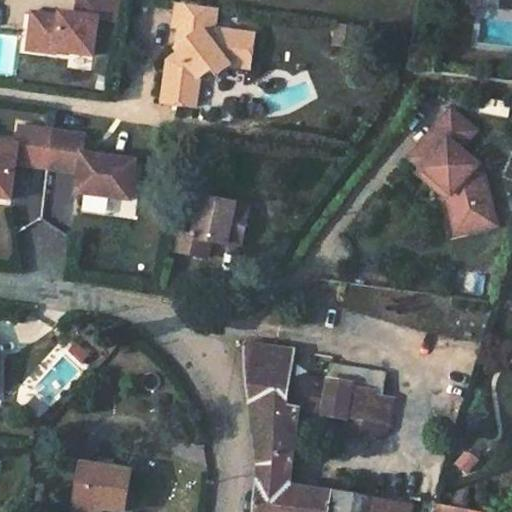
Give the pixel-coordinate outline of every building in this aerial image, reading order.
[(54,52),(91,58),(96,21),(118,24),(121,0),(77,0),(75,17),(58,14),(58,18),(38,15),(33,52),(54,54),(54,52)] [(216,78),(228,65),(249,67),(255,35),(219,30),(220,11),(173,4),(169,30),(173,29),(178,37),(171,48),(175,52),(165,66),(161,104),(196,109),(201,86),(209,74),(216,78)] [(26,51),(33,52),(38,15),(31,14),(26,51)] [(429,50),(406,46),(402,69),(404,68),(425,72),(429,50)] [(410,171),(440,197),(436,202),(444,232),(468,225),(463,206),(479,202),(470,166),(467,167),(449,152),(465,133),(439,112),(398,161),(410,171)] [(12,168),(12,160),(44,164),(47,135),(15,131),(13,150),(0,148),(0,203),(8,204),(12,168)] [(78,156),(80,138),(47,135),(44,164),(77,167),(74,196),(128,202),(132,162),(78,156)] [(44,171),(44,164),(12,160),(12,168),(44,171)] [(76,174),(77,167),(44,164),(44,171),(76,174)] [(406,176),(436,202),(440,197),(410,171),(406,176)] [(199,197),(192,235),(180,232),(179,232),(179,234),(175,249),(205,256),(210,258),(214,242),(239,245),(246,203),(199,197)] [(445,237),(486,227),(479,202),(463,206),(468,225),(444,232),(445,237)] [(327,511),(330,496),(285,487),(298,410),(284,409),(293,354),(249,343),(244,347),(254,474),(250,511),(327,511)] [(350,388),(326,384),(321,414),(335,417),(334,422),(344,424),(345,418),(350,392),(350,388)] [(345,418),(366,421),(369,396),(350,392),(345,418)] [(82,466),(74,511),(101,511),(106,511),(124,511),(130,476),(82,466)] [(327,511),(368,511),(370,503),(330,496),(327,511)] [(414,511),(415,501),(408,499),(406,510),(410,511),(414,511)] [(409,511),(410,511),(406,510),(370,503),(368,511),(409,511)]
